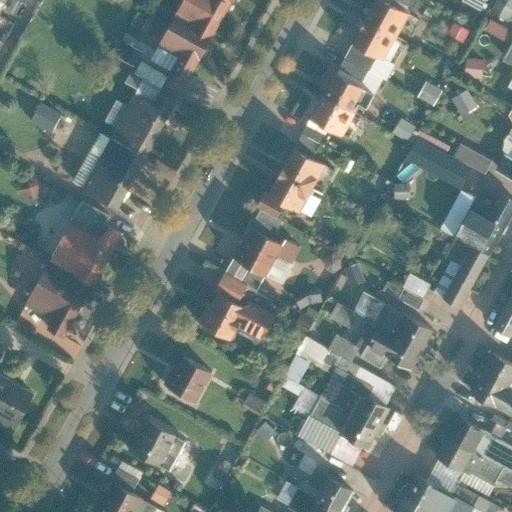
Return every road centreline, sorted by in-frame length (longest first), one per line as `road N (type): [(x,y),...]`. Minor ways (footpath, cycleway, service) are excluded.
road 1 (residential): [(312,0),(28,511)]
road 2 (residential): [(366,511),(511,248)]
